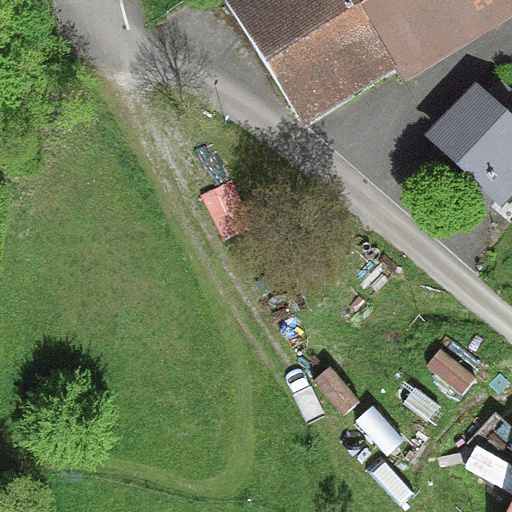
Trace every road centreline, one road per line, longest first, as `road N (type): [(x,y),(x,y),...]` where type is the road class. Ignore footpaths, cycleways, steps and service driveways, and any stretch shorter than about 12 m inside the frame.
road 1 (residential): [(337,190),(115,29),(100,0)]
road 2 (residential): [(511,38),(410,114),(337,190)]
road 3 (residential): [(511,318),(337,190)]
